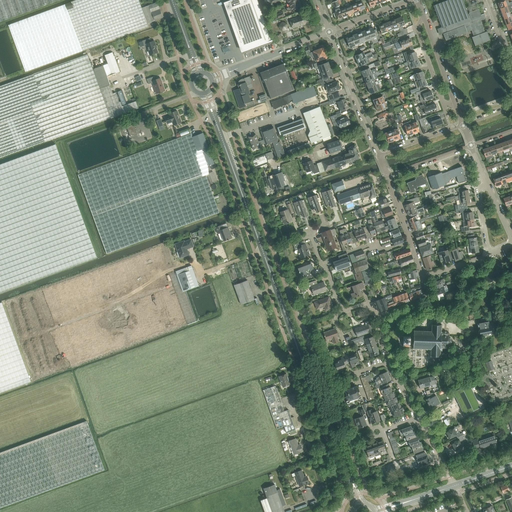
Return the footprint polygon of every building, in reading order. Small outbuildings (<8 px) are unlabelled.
[(0,0),(0,22),(60,0),(0,0)] [(159,6),(157,3),(142,9),(138,0),(76,0),(71,2),(41,13),(17,22),(8,25),(9,26),(17,49),(25,71),(149,27),(148,23),(154,21),(163,18),(159,6)] [(232,0),(230,1),(225,3),(241,46),(241,48),(243,51),(246,50),(256,46),(267,42),(272,41),(272,40),(257,0),(232,0)] [(291,10),(292,10),(301,7),(298,0),(297,0),(289,3),(290,7),(287,8),(288,11),(291,10)] [(365,9),(361,0),(359,0),(356,1),(359,11),(360,11),(361,11),(362,11),(362,10),(365,9)] [(446,41),(467,32),(472,30),(474,36),(472,37),(476,46),(491,40),(487,31),(485,32),(481,21),(486,18),(484,14),(481,15),(479,9),(469,12),(468,10),(467,11),(466,9),(468,8),(466,4),(464,4),(463,2),(465,1),(464,0),(448,0),(449,1),(447,2),(446,0),(442,2),(442,3),(439,4),(438,3),(437,3),(436,4),(436,5),(436,6),(434,7),(435,9),(434,9),(434,10),(435,11),(436,11),(437,14),(436,15),(438,19),(439,19),(440,22),(439,23),(440,23),(440,24),(440,25),(441,25),(443,31),(444,33),(443,34),(446,41)] [(340,10),(341,10),(339,6),(340,6),(339,5),(338,1),(332,3),(334,8),(335,10),(334,10),(335,14),(333,14),(334,17),(337,16),(338,19),(343,17),(340,10)] [(356,1),(357,4),(351,6),(354,13),(359,11),(356,1)] [(511,4),(500,8),(502,14),(509,11),(511,10),(511,7),(511,6),(511,4)] [(354,13),(351,6),(346,8),(348,15),(354,13)] [(340,10),(343,17),(348,15),(346,8),(341,10),(340,10)] [(308,14),(290,20),(292,29),(311,22),(308,14)] [(405,25),(402,17),(396,19),(399,27),(401,33),(407,31),(406,28),(404,29),(402,26),(405,25)] [(391,21),(393,29),(399,27),(396,19),(391,21)] [(388,31),(393,29),(391,21),(385,24),(388,31)] [(287,24),(281,24),(280,29),(284,32),(289,29),(287,24)] [(382,33),(388,31),(385,24),(379,26),(380,30),(378,31),(379,35),(382,34),(382,33)] [(370,28),(370,29),(368,30),(371,40),(372,42),(380,39),(376,29),(374,30),(373,28),(372,28),(370,28)] [(368,40),(369,41),(371,40),(368,30),(365,31),(364,31),(363,31),(363,32),(362,32),(366,41),(368,40)] [(359,33),(357,34),(361,44),(364,43),(363,42),(366,41),(362,32),(361,32),(359,33)] [(352,35),(352,36),(355,46),(356,46),(355,45),(357,44),(358,45),(361,44),(357,34),(354,35),(352,35)] [(349,37),(346,38),(350,48),(352,47),(354,53),(358,52),(355,46),(352,36),(351,36),(349,37)] [(142,41),(139,42),(140,45),(144,44),(144,46),(147,45),(150,55),(158,52),(154,41),(151,42),(150,38),(142,41)] [(391,41),(389,42),(391,45),(392,45),(395,43),(397,49),(402,47),(403,48),(412,44),(410,38),(400,42),(398,43),(396,39),(395,40),(391,41)] [(306,51),(305,51),(307,57),(311,56),(312,58),(314,57),(315,62),(324,58),(325,58),(325,59),(326,59),(327,59),(327,58),(327,57),(328,57),(327,57),(327,56),(326,55),(324,50),(324,49),(324,48),(324,47),(323,47),(322,47),(322,48),(321,48),(321,49),(311,53),(309,50),(306,51)] [(357,61),(372,55),(372,53),(366,55),(365,55),(363,52),(355,56),(357,61)] [(407,60),(403,61),(404,64),(417,59),(415,52),(408,54),(410,58),(406,59),(407,60)] [(368,63),(367,60),(368,60),(367,59),(373,57),(372,55),(357,61),(359,66),(362,65),(363,68),(367,66),(366,64),(368,63)] [(410,69),(420,66),(417,59),(404,64),(405,66),(408,65),(410,69)] [(315,69),(319,68),(321,73),(331,70),(328,62),(321,65),(320,62),(313,64),(315,69)] [(294,90),(284,64),(273,68),(260,73),(270,98),(294,90)] [(362,74),(363,75),(364,77),(377,72),(376,69),(371,71),(369,68),(361,71),(362,72),(361,73),(362,74)] [(323,79),(333,76),(331,70),(321,73),(323,79)] [(377,72),(364,77),(365,80),(364,80),(365,83),(374,79),(378,78),(377,76),(378,75),(377,72)] [(422,72),(412,75),(415,82),(424,78),(422,72)] [(233,91),(240,109),(247,106),(247,107),(255,105),(253,101),(251,102),(248,94),(250,94),(248,89),(253,88),(250,76),(246,78),(244,78),(244,79),(243,79),(242,79),(241,79),(241,80),(240,80),(239,80),(239,81),(238,82),(240,85),(239,85),(239,86),(239,87),(239,88),(240,88),(241,88),(239,89),(233,91)] [(149,84),(153,83),(156,94),(165,90),(160,78),(155,80),(154,77),(147,79),(149,84)] [(427,85),(424,78),(415,82),(417,89),(410,91),(411,94),(416,93),(420,91),(419,88),(420,88),(427,85)] [(381,83),(380,80),(375,82),(374,79),(365,83),(367,85),(367,86),(368,88),(376,85),(379,84),(381,83)] [(330,80),(325,82),(326,86),(329,93),(340,89),(337,81),(332,83),(330,80)] [(376,85),(368,88),(369,91),(370,93),(371,94),(379,91),(381,90),(378,84),(376,85)] [(291,95),(271,103),(274,109),(290,103),(290,102),(293,101),(294,104),(308,99),(317,95),(313,86),(291,95)] [(416,93),(417,95),(419,94),(420,98),(419,98),(421,103),(433,98),(431,91),(428,92),(427,89),(420,91),(416,93)] [(338,91),(332,93),(332,94),(334,100),(341,97),(338,91)] [(265,94),(259,96),(261,103),(267,100),(265,94)] [(378,98),(373,100),(375,105),(384,102),(382,95),(378,97),(378,98)] [(330,105),(337,102),(340,111),(348,108),(345,99),(344,98),(344,96),(334,100),(330,101),(328,102),(330,105)] [(383,109),(383,110),(387,108),(384,102),(375,105),(378,111),(383,109)] [(418,107),(419,110),(423,108),(425,114),(438,110),(435,104),(427,107),(426,104),(418,107)] [(318,108),(304,113),(305,118),(310,131),(308,136),(311,143),(323,139),(323,142),(331,139),(330,136),(331,136),(331,135),(325,119),(323,114),(320,107),(318,108)] [(177,111),(169,114),(170,116),(165,118),(167,124),(172,122),(174,125),(176,125),(180,124),(179,123),(181,122),(177,111)] [(438,114),(429,118),(430,121),(432,127),(442,123),(440,117),(439,118),(438,114)] [(335,115),(330,116),(330,117),(334,126),(337,125),(339,129),(341,128),(350,124),(350,123),(350,122),(350,121),(349,121),(347,117),(344,118),(344,117),(340,119),(338,120),(336,118),(335,115)] [(278,127),(281,137),(305,128),(302,119),(278,127)] [(401,120),(398,121),(400,126),(403,125),(405,130),(406,130),(408,136),(414,134),(410,124),(409,122),(402,124),(401,120)] [(417,122),(412,124),(410,124),(414,134),(419,132),(417,126),(418,125),(417,122)] [(134,125),(127,127),(131,137),(137,134),(134,125)] [(278,141),(273,127),(261,131),(264,140),(266,143),(266,145),(272,143),(277,159),(285,156),(280,140),(278,141)] [(398,133),(399,133),(398,129),(391,131),(395,140),(400,138),(398,133)] [(387,137),(389,143),(395,140),(391,131),(384,134),(386,137),(387,137)] [(208,166),(214,164),(203,133),(192,137),(191,134),(173,141),(143,152),(111,163),(78,175),(93,214),(107,254),(110,253),(151,238),(184,226),(220,213),(210,185),(212,184),(206,167),(208,167),(208,166)] [(253,150),(261,147),(260,145),(266,143),(264,140),(258,142),(256,134),(249,137),(253,150)] [(342,149),(341,145),(339,140),(333,142),(336,152),(342,149)] [(503,151),(504,153),(510,151),(506,141),(500,143),(503,151)] [(327,144),(330,153),(336,152),(333,142),(327,144)] [(311,147),(309,143),(288,151),(289,155),(311,147)] [(503,151),(500,143),(494,145),(497,153),(503,151)] [(0,292),(66,268),(96,257),(82,218),(55,144),(21,156),(0,164),(0,292)] [(349,153),(349,154),(350,156),(358,154),(355,145),(350,147),(350,148),(348,148),(349,153)] [(491,155),(497,153),(494,145),(488,147),(491,155)] [(483,149),(486,159),(492,157),(491,155),(488,147),(483,149)] [(274,158),(272,152),(266,154),(268,160),(274,158)] [(360,160),(358,155),(358,154),(350,156),(349,154),(337,157),(341,166),(345,165),(346,165),(347,165),(346,164),(352,162),(353,165),(357,164),(356,161),(360,160)] [(317,164),(320,173),(341,166),(337,157),(317,164)] [(307,172),(313,170),(314,174),(319,172),(316,165),(314,166),(312,160),(304,163),(307,172)] [(441,172),(428,177),(433,189),(446,185),(445,183),(449,182),(451,179),(450,178),(456,176),(459,183),(466,181),(467,180),(464,174),(462,166),(442,174),(441,172)] [(283,181),(285,181),(282,172),(273,175),(273,174),(269,176),(270,179),(268,179),(271,186),(272,190),(285,185),(283,181)] [(492,176),(493,179),(496,186),(502,184),(499,177),(499,174),(492,176)] [(407,183),(410,190),(411,193),(418,190),(417,187),(427,183),(425,179),(424,179),(422,175),(416,177),(417,180),(407,183)] [(505,175),(499,177),(502,184),(508,182),(505,175)] [(342,181),(332,184),(334,192),(345,189),(342,181)] [(372,183),(337,195),(340,204),(361,197),(362,199),(370,197),(370,199),(376,197),(372,183)] [(465,190),(464,187),(459,187),(456,189),(457,192),(458,191),(459,195),(458,195),(459,196),(455,197),(455,199),(459,198),(469,197),(468,190),(465,190)] [(326,205),(330,204),(331,207),(336,206),(330,190),(322,193),(326,205)] [(312,210),(316,209),(317,212),(322,211),(317,199),(316,196),(316,195),(308,198),(312,210)] [(511,203),(510,196),(503,198),(506,206),(511,203)] [(409,204),(404,205),(406,210),(415,206),(414,203),(419,201),(418,197),(414,198),(407,200),(409,204)] [(467,203),(470,203),(469,197),(455,199),(455,201),(459,200),(460,204),(458,205),(459,209),(467,208),(467,203)] [(379,201),(380,205),(377,206),(378,209),(389,205),(387,198),(386,199),(385,198),(383,199),(383,200),(379,201)] [(298,215),(302,214),(303,218),(308,216),(302,201),(294,203),(298,215)] [(408,215),(412,213),(413,216),(416,215),(424,211),(423,207),(417,210),(415,206),(406,210),(408,215)] [(383,210),(380,211),(382,215),(383,218),(393,214),(392,211),(393,210),(392,209),(391,208),(383,210)] [(473,219),(472,212),(468,213),(467,208),(459,209),(460,213),(462,212),(463,221),(466,220),(473,219)] [(285,224),(292,222),(288,210),(280,212),(282,218),(282,219),(282,221),(283,221),(284,221),(285,224)] [(409,218),(409,219),(410,223),(420,220),(419,217),(417,218),(416,215),(413,216),(409,218)] [(383,220),(376,222),(374,223),(376,230),(396,223),(394,218),(387,221),(388,222),(384,224),(383,220)] [(426,220),(425,218),(420,220),(410,223),(413,231),(417,229),(418,231),(422,229),(420,225),(422,224),(421,222),(426,220)] [(368,221),(369,226),(366,227),(369,238),(372,237),(372,236),(376,234),(371,219),(368,221)] [(362,228),(360,223),(357,224),(362,239),(366,238),(367,239),(369,238),(366,227),(362,228)] [(398,227),(396,223),(376,230),(377,233),(390,228),(390,230),(398,227)] [(354,226),(355,231),(351,232),(355,243),(358,242),(358,241),(362,239),(357,224),(354,226)] [(222,241),(224,240),(224,241),(232,238),(228,228),(223,229),(221,225),(216,227),(218,234),(221,240),(222,241)] [(347,233),(346,228),(343,229),(348,244),(352,243),(352,244),(355,243),(351,232),(347,233)] [(321,234),(327,250),(336,247),(332,236),(337,235),(335,229),(321,234)] [(345,251),(344,246),(348,244),(343,229),(339,231),(341,236),(338,237),(343,251),(345,251)] [(381,240),(383,243),(389,241),(392,240),(395,239),(394,238),(401,235),(398,229),(392,232),(389,233),(390,236),(390,237),(381,240)] [(424,235),(423,232),(415,235),(417,241),(425,238),(435,235),(434,233),(430,234),(430,233),(424,235)] [(467,236),(468,239),(470,239),(471,246),(478,245),(476,237),(474,238),(474,235),(467,236)] [(403,242),(401,237),(395,239),(392,240),(395,245),(403,242)] [(417,241),(419,247),(424,246),(427,245),(430,244),(429,242),(428,240),(426,241),(425,238),(417,241)] [(189,253),(188,253),(187,248),(188,247),(188,248),(189,248),(194,247),(191,240),(184,242),(184,241),(175,244),(178,252),(177,253),(179,257),(180,257),(180,258),(187,255),(188,255),(188,254),(189,254),(189,253)] [(298,254),(299,253),(301,258),(306,257),(305,256),(310,254),(309,250),(307,250),(306,248),(307,248),(306,244),(302,245),(300,242),(293,244),(295,250),(296,249),(298,254)] [(434,253),(431,244),(427,245),(424,246),(419,247),(422,257),(434,253)] [(471,246),(467,246),(468,254),(479,252),(478,245),(471,246)] [(394,253),(396,260),(412,254),(410,248),(394,253)] [(448,250),(447,250),(450,259),(454,258),(455,261),(460,259),(458,253),(457,248),(448,251),(448,250)] [(363,250),(350,255),(353,264),(355,263),(366,259),(365,258),(365,257),(365,256),(363,252),(363,250)] [(447,250),(438,253),(441,261),(445,260),(446,262),(451,261),(450,259),(447,250)] [(339,260),(333,262),(336,271),(337,271),(344,268),(346,271),(349,270),(349,271),(350,271),(349,267),(351,266),(352,265),(350,261),(348,255),(347,253),(338,256),(339,260)] [(395,261),(395,262),(395,264),(398,263),(398,264),(401,264),(401,266),(414,262),(412,256),(400,260),(395,261)] [(427,270),(434,268),(432,261),(431,262),(429,256),(423,258),(427,270)] [(353,264),(356,273),(369,269),(366,259),(355,263),(353,264)] [(306,279),(314,277),(312,271),(314,270),(312,265),(311,266),(310,262),(308,263),(308,261),(300,264),(300,265),(297,266),(299,272),(300,272),(301,275),(304,274),(306,279)] [(192,266),(176,271),(176,272),(183,292),(186,291),(199,286),(192,266)] [(372,269),(362,272),(365,282),(371,279),(369,274),(373,273),(372,269)] [(418,277),(417,270),(408,272),(410,280),(418,277)] [(433,284),(433,286),(434,286),(435,289),(445,286),(443,279),(433,283),(433,284)] [(241,305),(254,300),(255,300),(248,280),(234,285),(241,305)] [(324,282),(318,284),(316,280),(305,284),(307,289),(311,287),(314,295),(327,290),(324,282)] [(354,292),(351,294),(352,298),(363,295),(360,289),(365,288),(363,282),(352,286),(354,292)] [(437,295),(443,293),(449,291),(446,285),(445,286),(435,289),(436,291),(435,292),(436,294),(437,295)] [(421,289),(416,290),(416,289),(411,290),(408,291),(411,301),(418,298),(423,296),(421,289)] [(386,300),(389,308),(395,306),(391,295),(387,297),(385,298),(386,300)] [(317,309),(324,306),(326,310),(333,308),(329,297),(315,302),(317,309)] [(383,311),(388,309),(384,298),(379,300),(383,311)] [(375,309),(378,308),(379,312),(383,311),(379,300),(372,302),(375,309)] [(357,337),(374,331),(370,320),(365,322),(366,325),(355,329),(357,337)] [(489,321),(479,323),(480,330),(478,332),(478,334),(481,334),(481,337),(486,336),(485,334),(491,333),(490,326),(492,325),(492,323),(490,323),(489,321)] [(439,325),(439,322),(437,322),(434,322),(434,325),(433,324),(432,324),(431,324),(432,325),(432,328),(431,328),(432,328),(432,331),(428,331),(428,330),(427,330),(427,331),(423,331),(423,330),(422,330),(422,331),(419,331),(419,330),(418,330),(418,331),(415,331),(415,330),(414,330),(414,331),(413,331),(414,331),(414,334),(413,334),(413,335),(414,335),(413,344),(413,345),(413,348),(412,348),(413,348),(413,349),(414,349),(414,348),(417,348),(417,349),(418,349),(422,349),(423,349),(426,349),(427,349),(431,349),(431,352),(430,352),(430,353),(431,353),(431,355),(430,356),(430,357),(431,356),(439,356),(440,357),(441,356),(440,355),(440,353),(441,353),(441,352),(440,352),(440,349),(441,349),(445,349),(448,349),(448,346),(451,343),(452,339),(450,337),(449,336),(449,332),(446,332),(442,332),(441,332),(441,329),(442,329),(442,328),(441,328),(441,325),(442,325),(442,324),(441,325),(439,325)] [(327,341),(332,339),(334,343),(339,341),(338,337),(336,329),(324,333),(327,341)] [(353,341),(354,344),(362,341),(362,343),(365,342),(367,345),(365,345),(365,346),(375,342),(374,341),(375,341),(374,338),(373,336),(365,339),(364,337),(353,341)] [(366,348),(368,347),(369,351),(377,348),(376,346),(377,346),(376,344),(375,342),(365,346),(366,348)] [(378,350),(377,348),(369,351),(367,351),(368,354),(369,353),(371,357),(379,354),(379,352),(378,350)] [(350,357),(349,354),(345,355),(348,364),(350,363),(352,367),(357,365),(356,364),(359,363),(356,355),(350,357)] [(346,369),(345,365),(348,364),(345,355),(344,356),(344,357),(341,358),(341,360),(338,361),(338,363),(335,364),(338,372),(346,369)] [(495,369),(491,360),(485,363),(488,371),(495,369)] [(377,378),(377,379),(375,380),(376,382),(389,376),(387,371),(379,375),(380,376),(377,378)] [(286,374),(279,376),(283,387),(290,384),(286,374)] [(376,382),(375,382),(376,385),(375,385),(376,389),(380,387),(379,384),(383,382),(383,384),(391,380),(389,376),(376,382)] [(430,377),(418,380),(420,388),(432,385),(436,384),(435,380),(434,376),(430,377)] [(389,384),(377,388),(380,397),(383,396),(393,392),(392,392),(390,386),(389,384)] [(263,390),(277,429),(284,426),(285,428),(286,432),(287,433),(288,433),(289,432),(295,430),(296,430),(288,410),(285,411),(275,386),(263,390)] [(357,389),(356,386),(351,388),(354,398),(358,397),(359,401),(362,400),(361,396),(360,396),(358,391),(359,391),(358,388),(357,389)] [(351,405),(350,400),(354,398),(351,388),(345,390),(346,395),(346,396),(347,398),(348,400),(346,401),(348,406),(351,405)] [(383,397),(384,397),(386,401),(387,400),(395,397),(393,392),(383,396),(383,397)] [(428,399),(426,400),(430,407),(430,408),(435,405),(435,406),(439,404),(437,401),(438,400),(436,396),(436,395),(435,396),(435,395),(434,393),(426,395),(428,399)] [(468,394),(461,406),(476,406),(468,394)] [(389,406),(390,406),(398,403),(396,397),(395,397),(387,400),(389,406)] [(398,403),(390,406),(392,412),(393,411),(401,408),(399,402),(398,403)] [(395,417),(404,414),(402,408),(401,408),(393,411),(395,417)] [(363,414),(365,413),(364,410),(364,409),(360,411),(362,417),(355,419),(358,428),(367,425),(363,416),(363,414)] [(373,413),(372,410),(367,412),(372,424),(380,421),(377,411),(373,413)] [(0,507),(105,469),(87,421),(0,452),(0,507)] [(458,425),(445,431),(447,435),(458,430),(457,428),(460,427),(459,425),(462,424),(460,422),(458,423),(458,425)] [(401,436),(404,435),(414,431),(413,431),(411,426),(399,430),(401,436)] [(462,433),(460,434),(458,430),(447,435),(449,439),(456,436),(457,438),(458,437),(466,434),(466,433),(463,435),(462,433)] [(404,437),(405,436),(407,440),(417,436),(416,437),(414,431),(404,435),(404,437)] [(494,433),(492,434),(493,435),(478,440),(478,439),(472,441),(474,448),(480,446),(481,449),(497,443),(494,433)] [(459,439),(451,443),(453,447),(469,439),(466,434),(458,437),(459,439)] [(408,442),(409,442),(410,445),(419,442),(417,436),(407,440),(408,442)] [(301,447),(299,447),(296,439),(289,441),(294,454),(303,451),(301,447)] [(467,448),(472,446),(469,439),(453,447),(455,451),(465,446),(467,448)] [(386,450),(382,441),(377,443),(380,452),(386,450)] [(420,442),(419,442),(410,445),(411,447),(412,447),(414,454),(425,450),(424,447),(422,447),(420,442)] [(380,452),(377,443),(371,445),(375,457),(381,455),(380,452)] [(368,455),(369,457),(369,459),(375,457),(371,445),(365,447),(366,449),(363,450),(365,456),(368,455)] [(426,454),(425,452),(420,454),(416,455),(416,456),(417,458),(417,459),(418,464),(419,464),(420,467),(430,463),(428,458),(427,455),(426,455),(426,454)] [(307,478),(305,479),(302,470),(292,474),(293,477),(296,475),(300,486),(309,483),(307,478)] [(267,498),(260,500),(264,511),(284,511),(282,506),(286,505),(280,489),(277,490),(275,484),(263,488),(267,498)]
